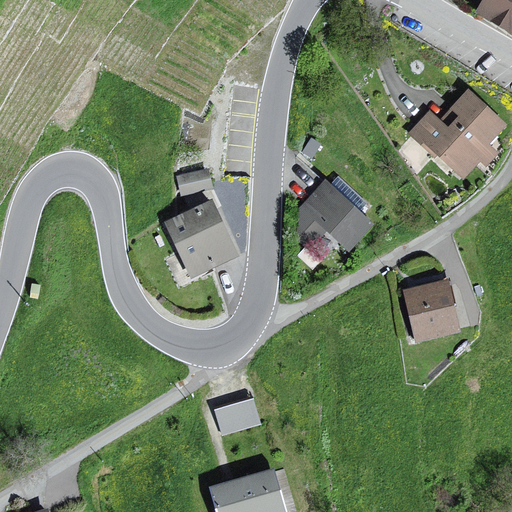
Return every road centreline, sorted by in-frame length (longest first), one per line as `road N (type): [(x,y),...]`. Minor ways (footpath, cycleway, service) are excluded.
road 1 (tertiary): [(0,315),(37,187),(56,173),(81,174),(105,199),(118,278),(137,310),(170,337),(214,346)]
road 2 (tertiary): [(250,318),(261,280),(278,79),(307,0)]
road 3 (residential): [(250,318),(305,307),(434,235),(511,166)]
road 4 (residential): [(0,500),(184,389),(206,368),(214,346)]
